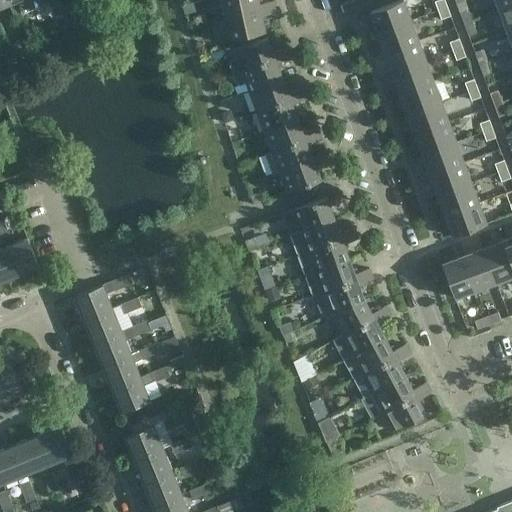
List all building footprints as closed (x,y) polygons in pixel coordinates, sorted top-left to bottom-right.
[(0,0),(0,6),(9,3),(14,16),(22,13),(22,11),(21,11),(16,0),(15,0),(12,2),(11,0),(0,0)] [(16,0),(21,11),(22,11),(37,5),(37,6),(53,0),(52,0),(11,0),(12,2),(15,0),(16,0)] [(258,0),(222,0),(226,17),(261,9),(260,4),(258,0)] [(277,12),(275,0),(267,2),(270,13),(277,12)] [(343,12),(370,2),(369,0),(354,0),(341,5),(343,12)] [(404,0),(401,0),(370,11),(378,32),(412,20),(404,0)] [(438,10),(448,6),(445,0),(438,0),(435,1),(438,10)] [(511,0),(496,0),(500,10),(511,5),(511,0)] [(261,9),(226,17),(231,39),(266,31),(262,15),(270,13),(267,2),(260,4),(261,9)] [(507,30),(511,27),(511,5),(500,10),(507,30)] [(62,13),(69,30),(87,23),(80,6),(62,13)] [(448,6),(438,10),(442,19),(451,16),(448,6)] [(464,23),(472,20),(468,9),(460,12),(464,23)] [(385,53),(419,40),(412,20),(378,32),(385,53)] [(472,20),(464,23),(469,35),(477,32),(472,20)] [(237,58),(232,60),(230,64),(234,74),(235,74),(276,58),(277,63),(285,60),(281,49),(273,52),(268,37),(234,49),(237,58)] [(453,51),(463,47),(459,38),(450,42),(453,51)] [(393,73),(427,60),(419,40),(385,53),(393,73)] [(281,49),(285,60),(292,58),(288,47),(281,49)] [(463,47),(453,51),(457,59),(466,56),(463,47)] [(479,64),(487,61),(483,49),(475,52),(479,64)] [(250,91),(283,79),(277,63),(276,58),(235,74),(239,85),(246,82),(250,91)] [(400,93),(434,81),(427,60),(393,73),(400,93)] [(487,61),(479,64),(484,76),(492,73),(487,61)] [(283,79),(250,91),(257,112),(291,99),(292,104),(300,101),(296,90),(288,93),(283,79)] [(468,91),(478,88),(474,79),(465,82),(468,91)] [(408,113),(442,101),(434,81),(400,93),(408,113)] [(296,90),(300,101),(307,98),(303,87),(296,90)] [(478,88),(468,91),(472,100),(481,97),(478,88)] [(494,105),(503,102),(498,90),(490,93),(494,105)] [(264,131),(298,119),(292,104),(291,99),(257,112),(264,131)] [(415,134),(449,121),(442,101),(408,113),(415,134)] [(503,102),(494,105),(499,116),(507,113),(503,102)] [(298,119),(264,131),(272,152),(306,139),(307,144),(315,141),(311,130),(303,133),(298,119)] [(483,132),(493,128),(489,119),(480,123),(483,132)] [(423,154),(457,142),(449,121),(415,134),(423,154)] [(322,139),(319,131),(318,128),(311,130),(315,141),(322,139)] [(493,128),(483,132),(487,141),(496,137),(493,128)] [(272,174),(279,172),(313,159),(307,144),(306,139),(272,152),(265,155),(272,174)] [(430,174),(464,162),(457,142),(423,154),(430,174)] [(287,192),(319,180),(321,180),(313,159),(279,172),(287,192)] [(498,172),(508,169),(504,160),(495,163),(498,172)] [(438,195),(472,182),(464,162),(430,174),(438,195)] [(508,169),(498,172),(501,181),(511,177),(508,169)] [(445,215),(479,202),(472,182),(438,195),(445,215)] [(251,195),(254,204),(263,201),(260,192),(251,195)] [(327,197),(293,209),(301,230),(334,217),(327,197)] [(453,236),(487,223),(479,202),(445,215),(453,236)] [(301,230),(291,234),(298,254),(308,251),(342,238),(344,243),(351,241),(347,230),(340,233),(334,217),(301,230)] [(0,237),(1,240),(10,236),(3,218),(0,219),(0,237)] [(347,230),(351,241),(359,238),(355,227),(347,230)] [(39,266),(27,237),(4,247),(15,275),(39,266)] [(245,241),(249,250),(258,246),(254,237),(245,241)] [(511,237),(503,241),(511,264),(511,237)] [(308,251),(298,254),(306,275),(315,271),(350,259),(344,243),(342,238),(308,251)] [(511,276),(511,264),(503,241),(483,248),(495,282),(511,276)] [(0,248),(0,281),(15,275),(4,247),(0,248)] [(463,256),(475,290),(495,282),(483,248),(463,256)] [(443,263),(455,297),(475,290),(463,256),(443,263)] [(315,271),(306,275),(313,295),(324,292),(357,279),(359,284),(366,281),(362,271),(355,273),(350,259),(315,271)] [(362,271),(366,281),(374,279),(370,268),(362,271)] [(132,282),(129,274),(129,273),(111,280),(115,290),(132,282)] [(322,318),(332,313),(365,299),(359,284),(357,279),(324,292),(313,295),(322,318)] [(75,295),(84,319),(113,307),(103,283),(75,295)] [(141,305),(138,296),(138,295),(120,303),(124,312),(141,305)] [(332,313),(343,335),(375,318),(378,323),(384,319),(379,309),(372,313),(365,299),(332,313)] [(379,309),(384,319),(391,316),(386,305),(379,309)] [(94,342),(122,330),(113,307),(84,319),(94,342)] [(485,316),(489,325),(501,320),(498,312),(485,316)] [(489,325),(485,316),(475,320),(478,329),(489,325)] [(375,318),(343,335),(333,341),(343,360),(385,337),(378,323),(375,318)] [(151,329),(148,320),(147,319),(130,327),(133,336),(151,329)] [(103,365),(131,353),(122,330),(94,342),(103,365)] [(385,337),(343,360),(354,379),(364,373),(396,357),(398,361),(405,357),(399,347),(393,351),(385,337)] [(160,351),(157,343),(157,342),(139,349),(143,359),(160,351)] [(399,347),(405,357),(412,354),(406,343),(399,347)] [(112,388),(141,376),(131,353),(103,365),(112,388)] [(310,353),(296,358),(302,376),(316,372),(310,353)] [(364,398),(374,392),(406,376),(398,361),(396,357),(364,373),(354,379),(364,398)] [(170,375),(166,366),(166,365),(148,373),(152,382),(170,375)] [(141,376),(112,388),(122,411),(150,400),(141,376)] [(406,376),(374,392),(385,412),(416,395),(418,399),(425,396),(420,385),(413,389),(406,376)] [(420,385),(425,396),(432,392),(427,381),(420,385)] [(416,395),(385,412),(395,431),(426,414),(418,399),(416,395)] [(179,413),(162,420),(165,429),(182,422),(179,413)] [(135,459),(164,448),(154,424),(126,436),(135,459)] [(38,435),(49,464),(73,454),(61,426),(38,435)] [(15,445),(26,473),(49,464),(38,435),(15,445)] [(188,437),(171,443),(175,452),(192,446),(188,437)] [(0,450),(0,475),(3,482),(26,473),(15,445),(0,450)] [(144,482),(173,471),(164,448),(135,459),(144,482)] [(196,460),(179,467),(182,476),(199,469),(196,460)] [(74,483),(83,480),(76,462),(67,465),(74,483)] [(50,493),(59,489),(52,471),(43,475),(50,493)] [(154,505),(182,494),(173,471),(144,482),(154,505)] [(27,502),(36,498),(29,481),(20,484),(27,502)] [(206,483),(189,489),(193,499),(210,492),(206,483)] [(0,500),(4,511),(13,507),(6,490),(0,492),(0,500)] [(156,511),(189,511),(182,494),(154,505),(156,511)] [(233,498),(199,511),(225,511),(237,508),(233,498)] [(498,508),(488,511),(511,511),(511,500),(497,507),(498,508)]
